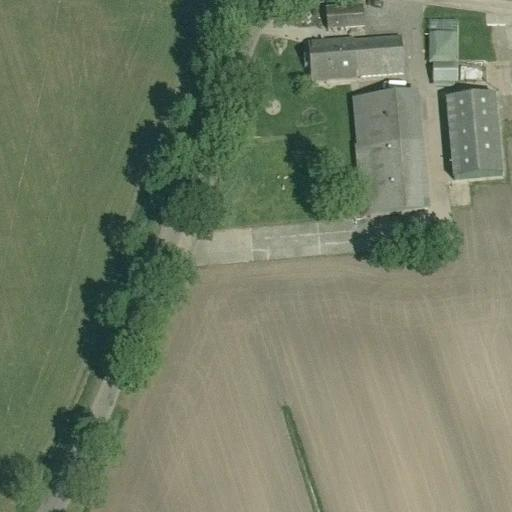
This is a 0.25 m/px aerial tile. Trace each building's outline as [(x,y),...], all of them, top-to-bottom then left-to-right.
[(328,34),(364,31),(363,10),(326,13),(328,34)] [(434,85),(457,85),(457,22),(428,22),(428,66),(434,66),(434,85)] [(404,75),(401,38),(353,42),(353,41),(308,45),(312,84),(356,80),(356,79),(404,75)] [(363,219),(417,214),(406,95),(353,100),(357,152),(363,219)] [(453,181),(502,177),(495,96),(446,101),(453,181)]
